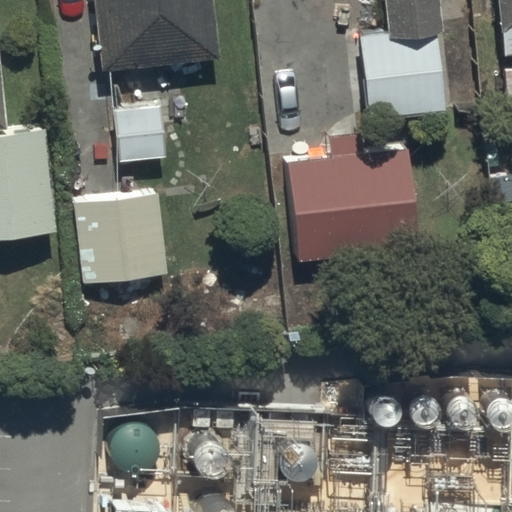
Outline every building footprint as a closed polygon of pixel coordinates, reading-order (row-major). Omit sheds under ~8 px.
[(91,0),(97,57),(211,47),(206,0),(91,0)] [(378,0),(380,22),(351,25),(359,106),(438,100),(432,23),(435,23),(433,0),(378,0)] [(511,0),(491,0),(495,43),(511,41),(511,0)] [(111,81),(114,152),(162,150),(161,122),(185,121),(183,79),(111,81)] [(0,82),(0,224),(50,220),(42,116),(3,119),(0,82)] [(323,146),(281,149),(292,250),(412,237),(400,123),(322,128),(323,146)] [(155,182),(71,193),(81,273),(164,263),(155,182)]
